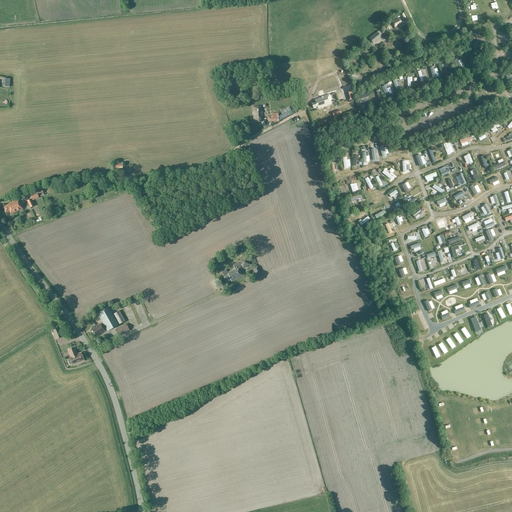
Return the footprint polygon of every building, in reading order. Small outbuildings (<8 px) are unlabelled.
[(392,22),(395,27),(403,23),(402,21),(406,19),(404,14),(401,15),(400,14),(397,16),(396,17),(397,20),(392,22)] [(502,42),(509,40),(506,31),(499,34),(502,42)] [(369,39),(373,43),(381,37),(377,32),(369,39)] [(420,70),(416,72),(421,81),(425,79),(420,70)] [(317,107),(318,108),(330,103),(329,100),(330,99),(328,94),(314,100),(315,102),(311,104),(313,108),(317,107)] [(262,107),(253,107),(253,122),(261,122),(261,116),(262,116),(262,107)] [(490,124),(491,131),(497,130),(496,126),(498,125),(498,122),(490,124)] [(487,141),(489,138),(482,132),(480,135),(487,141)] [(464,136),(458,138),(460,145),(467,143),(464,136)] [(449,141),(443,143),(446,154),(452,152),(449,141)] [(446,169),(442,170),(443,174),(451,171),(448,164),(444,165),(446,169)] [(383,168),(381,172),(390,179),(392,177),(395,179),(396,178),(383,168)] [(432,177),(436,175),(434,170),(424,175),(426,181),(432,179),(432,177)] [(497,181),(500,180),(497,174),(488,177),(491,185),(495,183),(493,179),(496,178),(497,181)] [(363,178),(369,188),(372,186),(367,176),(363,178)] [(403,190),(413,185),(410,179),(400,184),(403,190)] [(360,189),(358,182),(350,183),(351,191),(360,189)] [(478,194),(477,192),(479,191),(477,183),(470,185),(473,195),(478,194)] [(425,185),(425,189),(434,187),(435,193),(442,191),(441,185),(435,186),(434,184),(431,185),(431,184),(425,185)] [(395,189),(387,193),(389,197),(397,193),(395,189)] [(39,198),(38,197),(44,195),(42,190),(30,195),(32,201),(39,198)] [(453,193),(455,198),(464,195),(462,190),(453,193)] [(415,195),(408,197),(407,194),(403,195),(405,203),(416,200),(415,195)] [(438,205),(447,200),(445,197),(436,202),(438,205)] [(10,204),(3,207),(5,213),(9,211),(11,214),(23,209),(18,199),(10,203),(10,204)] [(500,205),(501,212),(506,212),(506,208),(511,207),(511,204),(500,205)] [(412,211),(414,217),(422,214),(420,207),(412,211)] [(471,219),(470,217),(473,215),(471,210),(461,215),(465,222),(471,219)] [(447,217),(449,223),(457,220),(454,214),(447,217)] [(437,225),(446,223),(444,216),(435,218),(437,225)] [(485,220),(486,223),(483,224),(485,227),(495,223),(494,220),(491,221),(490,218),(485,220)] [(477,222),(467,225),(468,230),(479,226),(477,222)] [(426,225),(420,228),(423,236),(430,234),(426,225)] [(492,227),(485,230),(488,238),(495,236),(492,227)] [(449,243),(460,239),(459,235),(447,239),(449,243)] [(410,246),(412,251),(420,247),(418,242),(410,246)] [(462,254),(460,245),(451,246),(452,256),(462,254)] [(428,253),(430,260),(427,261),(430,269),(433,268),(432,265),(437,264),(434,255),(435,255),(434,252),(428,253)] [(226,269),(221,271),(223,275),(222,276),(226,282),(231,280),(231,282),(244,276),(240,267),(237,268),(236,267),(241,265),(242,268),(250,264),(246,257),(239,261),(240,262),(233,265),(235,269),(228,273),(226,269)] [(258,266),(253,269),(257,276),(261,274),(258,266)] [(428,277),(419,280),(422,289),(431,286),(428,277)] [(137,312),(141,310),(137,299),(133,300),(137,312)] [(107,331),(119,325),(114,316),(112,314),(114,313),(112,309),(110,310),(109,307),(97,314),(107,331)] [(119,324),(122,323),(125,321),(119,311),(114,314),(119,324)] [(94,329),(91,330),(95,336),(98,335),(105,331),(101,324),(94,328),(94,329)] [(115,330),(117,336),(129,330),(126,325),(115,330)] [(55,340),(61,338),(58,328),(52,331),(55,340)] [(73,365),(84,360),(81,353),(77,355),(74,348),(68,350),(71,357),(70,357),(73,365)]
